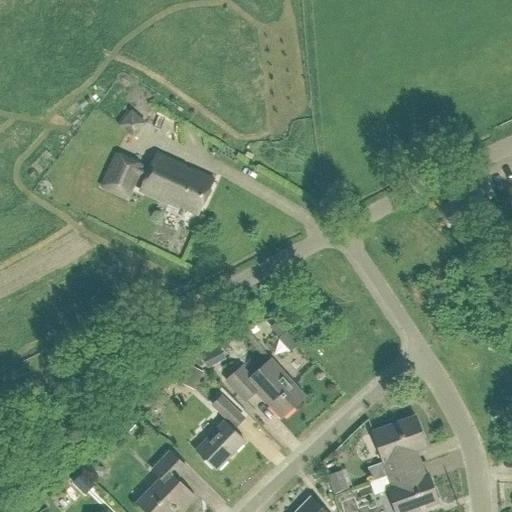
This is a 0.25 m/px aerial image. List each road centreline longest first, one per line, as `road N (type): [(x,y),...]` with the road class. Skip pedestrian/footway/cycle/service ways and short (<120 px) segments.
road 1 (unclassified): [(0,408),(343,228)]
road 2 (residential): [(249,511),(423,353)]
road 3 (unclassified): [(343,228),(511,146)]
road 4 (residential): [(483,511),(467,432),(423,353)]
road 5 (residential): [(423,353),(343,228)]
